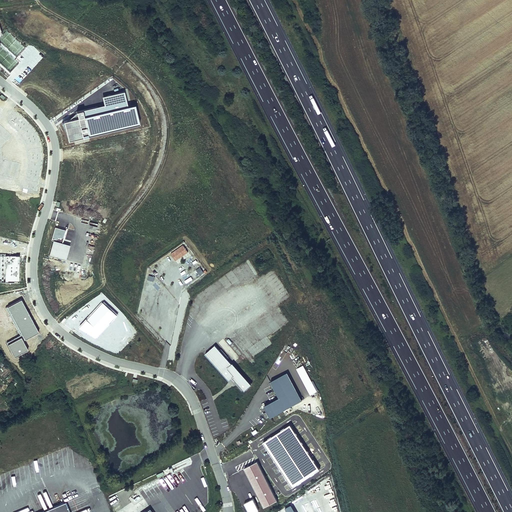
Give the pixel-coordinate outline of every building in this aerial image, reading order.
[(176,261),(188,252),(183,245),(171,254),(176,261)] [(250,384),(215,345),(205,353),(229,379),(232,376),(245,389),(250,384)] [(248,361),(250,367),(257,365),(255,359),(248,361)] [(297,369),(310,395),(317,392),(304,365),(297,369)] [(302,399),(287,372),(270,381),(279,397),(265,405),(270,416),(302,399)] [(277,500),(257,461),(244,468),(265,507),(277,500)] [(254,498),(244,503),(248,511),(256,511),(260,511),(254,498)] [(67,511),(64,503),(42,511),(67,511)]
